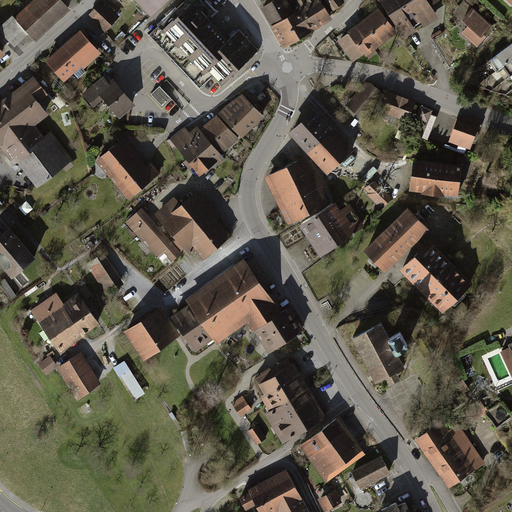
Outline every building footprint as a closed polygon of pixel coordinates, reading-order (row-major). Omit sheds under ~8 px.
[(0,0),(0,30),(14,45),(27,33),(33,40),(67,8),(59,0),(0,0)] [(136,0),(151,16),(168,0),(136,0)] [(181,67),(207,43),(194,29),(208,16),(212,12),(201,0),(185,0),(149,34),(181,67)] [(271,25),(294,12),(287,0),(272,0),(260,7),(271,25)] [(294,0),(300,9),(294,12),(271,25),(270,26),(283,48),(332,19),(320,0),(294,0)] [(324,0),(333,11),(345,2),(342,0),(324,0)] [(379,0),(388,14),(409,0),(379,0)] [(439,0),(409,0),(388,14),(404,37),(422,25),(424,27),(439,18),(431,6),(439,0)] [(468,25),(461,33),(477,47),(495,27),(464,0),(453,12),(468,25)] [(100,4),(90,14),(105,29),(117,16),(108,7),(106,10),(100,4)] [(379,7),(356,24),(375,49),(397,33),(379,7)] [(229,39),(208,16),(194,29),(207,43),(221,58),(224,55),(219,49),(229,39)] [(377,53),(375,49),(356,24),(347,31),(348,32),(337,40),(352,62),(363,53),(365,56),(366,55),(369,59),(377,53)] [(80,29),(45,60),(64,81),(82,66),(84,68),(102,53),(80,29)] [(221,58),(207,43),(181,67),(200,88),(213,76),(222,85),(259,50),(239,30),(229,39),(219,49),(224,55),(221,58)] [(441,30),(430,36),(450,68),(462,61),(444,32),(442,33),(441,30)] [(502,67),(511,59),(511,43),(489,61),(496,71),(502,67)] [(511,74),(511,59),(502,67),(509,76),(511,74)] [(33,127),(35,125),(49,114),(39,101),(48,93),(34,75),(8,95),(33,127)] [(104,75),(83,92),(94,106),(103,98),(120,118),(136,104),(114,78),(109,82),(104,75)] [(365,82),(345,105),(359,117),(381,91),(371,83),(365,82)] [(160,85),(151,94),(162,106),(171,98),(160,85)] [(416,102),(390,92),(383,112),(408,122),(416,102)] [(228,104),(219,112),(243,137),(265,116),(243,93),(228,104)] [(44,136),(35,125),(33,127),(8,95),(0,100),(0,157),(0,158),(5,153),(13,164),(17,161),(37,187),(73,159),(51,130),(44,136)] [(433,110),(421,105),(416,117),(428,122),(433,110)] [(316,107),(288,133),(326,175),(354,149),(316,107)] [(239,139),(218,114),(200,129),(209,140),(221,154),(239,139)] [(481,122),(459,114),(448,141),(470,150),(474,140),(476,140),(479,132),(477,131),(481,122)] [(170,139),(187,159),(209,140),(200,129),(197,126),(189,133),(184,127),(170,139)] [(123,137),(96,160),(129,199),(161,173),(152,162),(147,166),(123,137)] [(221,154),(209,140),(187,159),(184,162),(190,169),(193,167),(202,177),(224,158),(221,154)] [(305,156),(264,177),(288,224),(329,203),(321,188),(324,186),(311,160),(308,161),(305,156)] [(462,165),(413,158),(409,190),(421,192),(421,193),(458,198),(462,165)] [(366,194),(382,209),(392,199),(375,181),(365,188),(368,192),(366,194)] [(177,197),(158,213),(156,215),(190,253),(195,248),(205,260),(233,236),(219,219),(221,217),(199,192),(197,194),(184,205),(177,197)] [(334,202),(299,225),(319,257),(365,227),(349,203),(340,210),(334,202)] [(407,207),(363,250),(385,273),(414,245),(423,236),(429,230),(407,207)] [(144,210),(131,221),(128,223),(160,260),(166,255),(173,263),(183,255),(144,210)] [(36,257),(10,226),(0,234),(0,263),(12,277),(36,257)] [(428,242),(423,236),(414,245),(419,250),(428,242)] [(419,250),(399,270),(443,314),(473,284),(430,240),(428,242),(419,250)] [(104,252),(86,264),(106,295),(124,283),(104,252)] [(254,331),(255,330),(273,318),(283,311),(275,299),(274,300),(245,258),(186,298),(190,303),(214,339),(217,343),(248,323),(254,331)] [(79,294),(64,304),(82,332),(98,322),(79,294)] [(57,295),(34,311),(59,347),(82,332),(64,304),(57,295)] [(196,351),(214,339),(190,303),(172,316),(196,351)] [(162,306),(124,331),(144,360),(181,335),(162,306)] [(283,311),(273,318),(289,340),(306,329),(290,306),(283,311)] [(271,353),(289,340),(273,318),(255,330),(271,353)] [(381,323),(351,339),(375,384),(385,378),(389,386),(400,380),(396,373),(405,368),(397,353),(408,347),(400,333),(389,339),(381,323)] [(426,335),(414,341),(422,356),(434,349),(426,335)] [(511,352),(510,348),(500,352),(511,376),(511,352)] [(81,351),(59,366),(79,396),(101,382),(81,351)] [(50,356),(40,362),(46,372),(56,366),(50,356)] [(261,396),(270,411),(310,387),(295,363),(292,364),(289,358),(271,368),(271,367),(261,372),(262,373),(257,376),(260,383),(259,384),(265,394),(261,396)] [(120,365),(114,369),(133,400),(146,393),(131,369),(125,373),(120,365)] [(469,389),(463,380),(458,384),(464,392),(469,389)] [(327,417),(310,387),(270,411),(266,413),(283,443),(327,417)] [(243,395),(232,403),(241,417),(252,409),(243,395)] [(452,415),(415,440),(449,488),(485,463),(452,415)] [(340,417),(300,445),(327,482),(367,454),(340,417)] [(258,424),(248,431),(257,445),(267,439),(258,424)] [(382,455),(352,470),(362,489),(392,473),(382,455)] [(288,469),(248,488),(250,492),(240,496),(247,510),(257,504),(261,511),(311,511),(304,497),(302,498),(288,469)] [(336,489),(318,499),(325,511),(343,502),(336,489)] [(379,511),(410,511),(406,502),(398,506),(396,503),(379,511)]
